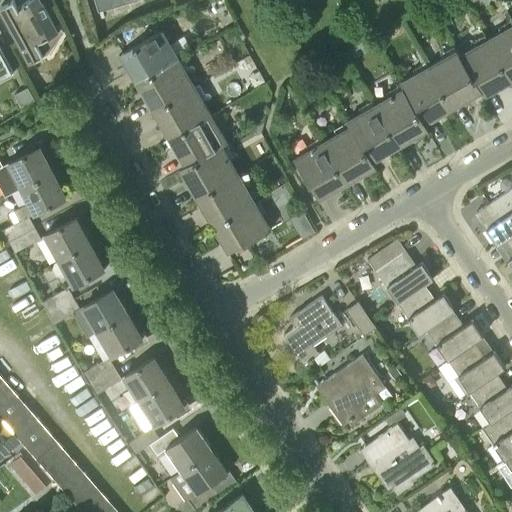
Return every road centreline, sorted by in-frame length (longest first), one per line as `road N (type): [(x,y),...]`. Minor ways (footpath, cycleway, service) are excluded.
road 1 (residential): [(209,317),(84,85)]
road 2 (residential): [(209,317),(423,192)]
road 3 (residential): [(340,511),(209,317)]
road 4 (residential): [(511,321),(423,192)]
